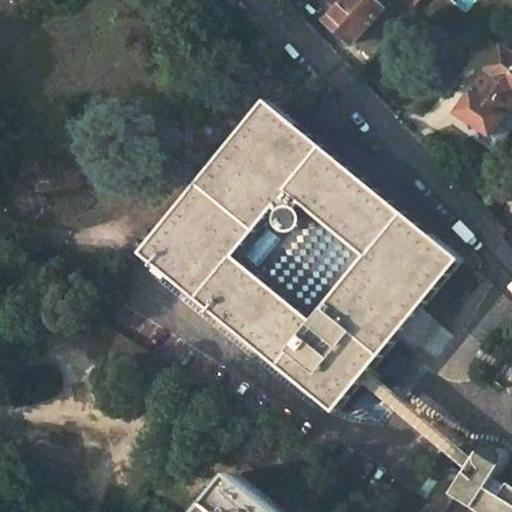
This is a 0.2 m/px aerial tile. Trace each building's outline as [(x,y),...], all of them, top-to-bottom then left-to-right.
[(386,11),(402,24),(414,9),(404,0),(349,0),(328,24),(354,48),(386,11)] [(494,108),(507,117),(511,109),(511,54),(505,50),(468,101),(469,106),(484,117),(489,115),(494,108)] [(150,253),(338,409),(360,383),(371,369),(460,260),(273,105),(150,253)] [(401,338),(415,351),(439,323),(425,311),(401,338)] [(371,369),(360,383),(412,423),(461,462),(463,458),(468,450),(421,411),(371,369)] [(511,511),(511,486),(503,481),(497,490),(481,479),(488,468),(498,453),(499,450),(499,448),(499,445),(499,444),(498,441),(497,440),(495,438),(493,437),(491,436),(489,435),(487,434),(484,434),(482,435),(480,436),(477,437),(475,439),(475,451),(468,460),(463,458),(461,462),(447,485),(487,510),(485,511),(511,511)] [(468,450),(463,458),(468,460),(475,451),(475,439),(468,450)] [(497,490),(503,481),(511,486),(511,467),(505,479),(488,468),(481,479),(497,490)] [(281,511),(238,477),(208,511),(281,511)]
